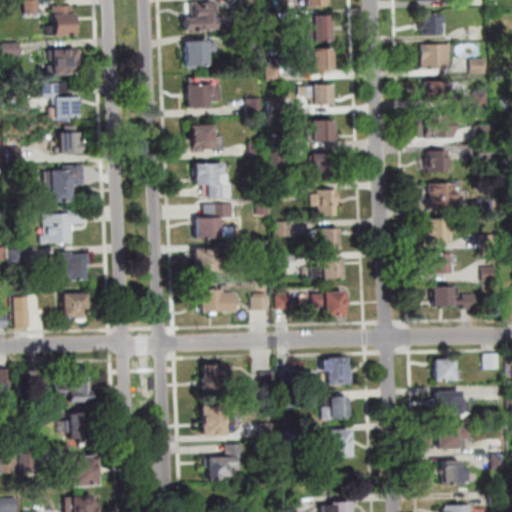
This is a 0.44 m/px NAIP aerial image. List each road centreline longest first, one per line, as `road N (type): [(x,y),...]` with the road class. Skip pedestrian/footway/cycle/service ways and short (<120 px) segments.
road 1 (residential): [(110,0),(134,511)]
road 2 (residential): [(170,511),(146,0)]
road 3 (residential): [(396,511),(374,0)]
road 4 (residential): [(511,336),(0,346)]
